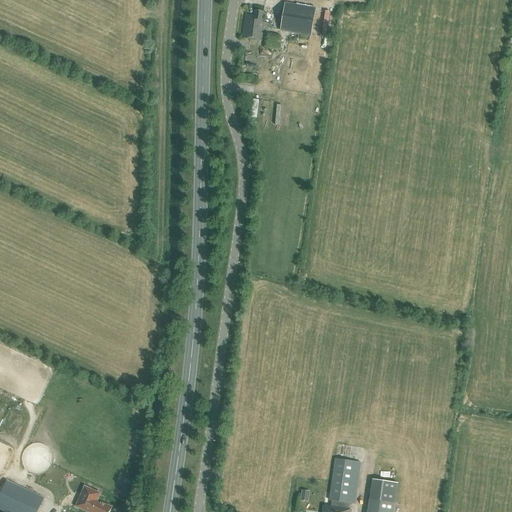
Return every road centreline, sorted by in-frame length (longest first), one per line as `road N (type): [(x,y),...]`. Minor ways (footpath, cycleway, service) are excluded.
road 1 (unclassified): [(196,511),(245,173),(226,90),(233,0)]
road 2 (primary): [(170,511),(195,304),(205,0)]
